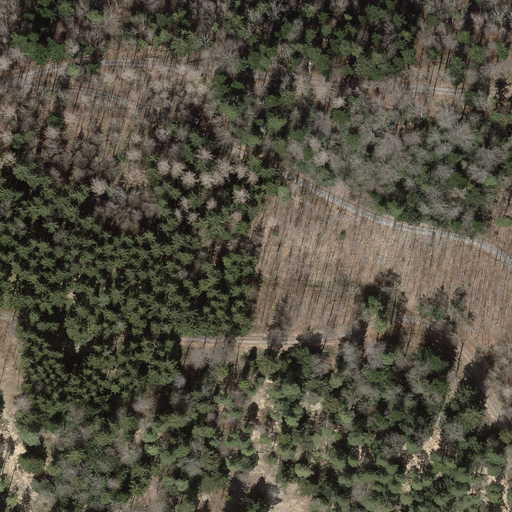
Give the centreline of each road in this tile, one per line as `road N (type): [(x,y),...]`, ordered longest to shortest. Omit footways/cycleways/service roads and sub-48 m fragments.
road 1 (track): [(511,433),(489,413),(451,348),(409,324),(390,321),(303,342),(172,339),(115,348),(45,343),(0,317)]
road 2 (track): [(0,90),(94,91),(392,226),(501,254),(511,267)]
road 3 (track): [(511,91),(180,65)]
road 4 (track): [(296,182),(161,189),(54,167),(0,172)]
road 5 (track): [(180,65),(82,62),(0,87)]
road 6 (track): [(322,0),(291,26),(180,65)]
